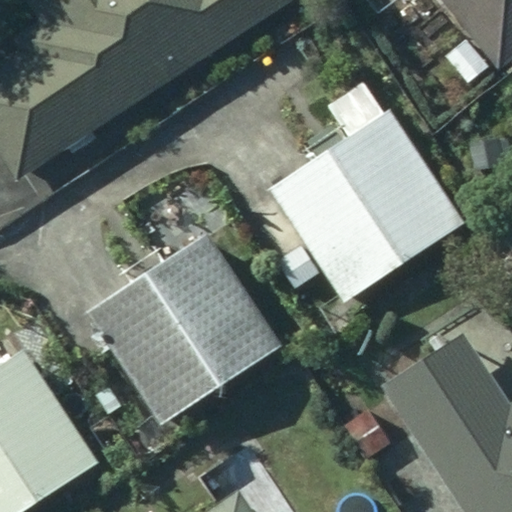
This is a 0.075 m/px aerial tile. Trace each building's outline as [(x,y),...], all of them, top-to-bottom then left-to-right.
[(19,0),(33,22),(9,37),(21,55),(0,68),(0,162),(10,179),(286,0),(19,0)] [(511,0),(434,0),(464,36),(440,56),(465,85),(489,65),(496,73),(511,59),(511,0)] [(338,303),(325,311),(338,332),(361,318),(346,295),(459,224),(387,109),(379,114),(357,80),(321,103),(342,137),(338,139),(328,123),(302,140),(312,156),(263,187),(299,243),(274,259),(292,287),(318,271),(338,303)] [(149,248),(120,267),(129,280),(78,313),(152,426),(274,345),(201,235),(159,263),(149,248)] [(511,511),(511,398),(503,404),(457,331),(374,383),(455,511),(511,511)] [(20,349),(0,361),(0,511),(14,511),(92,463),(20,349)] [(345,422),(367,454),(383,443),(361,411),(345,422)] [(248,511),(233,489),(197,511),(248,511)]
